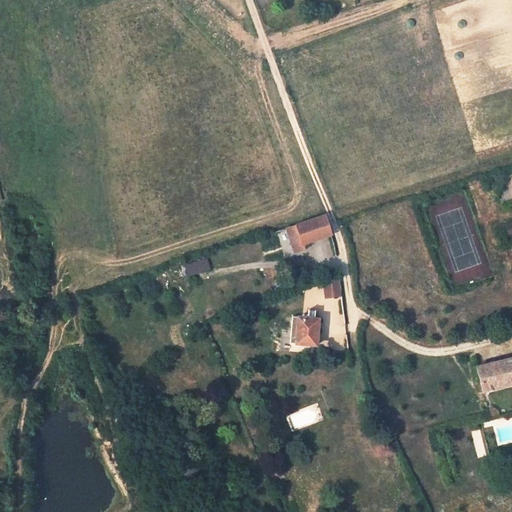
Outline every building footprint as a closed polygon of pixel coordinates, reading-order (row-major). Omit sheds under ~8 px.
[(511,173),(499,176),(504,203),(511,202),(511,207),(511,206),(511,173)] [(303,244),(331,235),(325,216),(297,225),(286,229),(294,252),(305,249),(303,244)] [(183,264),(188,278),(211,269),(205,256),(183,264)] [(323,288),(339,283),(338,275),(321,281),(323,288)] [(340,291),(339,283),(323,288),(326,296),(340,291)] [(315,345),(318,319),(318,318),(314,318),(315,310),(308,309),(307,317),(291,316),(289,342),(296,343),(315,345)] [(511,383),(511,358),(477,367),(483,391),(511,383)] [(275,401),(270,395),(262,401),(267,407),(275,401)] [(270,411),(278,405),(275,401),(267,407),(270,411)]
